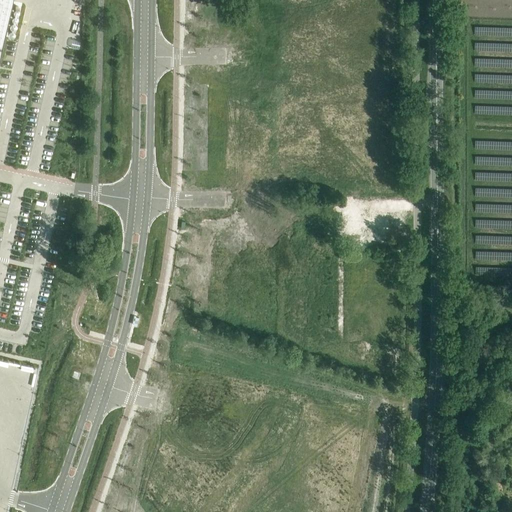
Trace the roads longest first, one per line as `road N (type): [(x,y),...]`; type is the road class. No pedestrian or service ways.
road 1 (unclassified): [(137,0),(132,200),(121,290),(51,511)]
road 2 (unclassified): [(66,511),(134,293),(148,171),(151,0)]
road 3 (secondary): [(435,0),(437,325),(426,511)]
road 4 (unclassified): [(415,0),(417,293),(406,511)]
